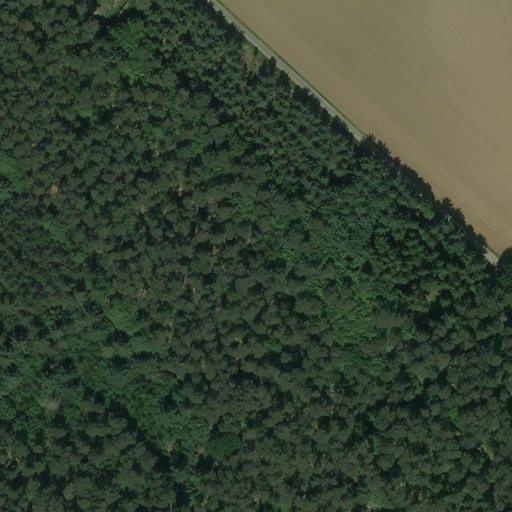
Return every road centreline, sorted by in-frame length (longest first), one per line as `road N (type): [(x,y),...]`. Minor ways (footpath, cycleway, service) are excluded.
road 1 (track): [(144,511),(502,270)]
road 2 (unclassified): [(207,0),(511,278)]
